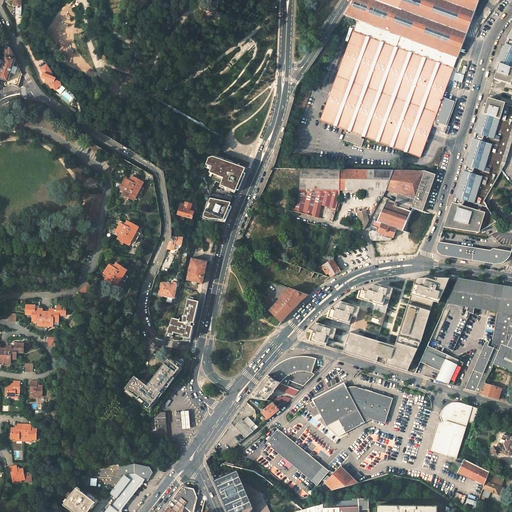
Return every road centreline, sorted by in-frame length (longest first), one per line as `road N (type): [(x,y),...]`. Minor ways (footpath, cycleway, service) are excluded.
road 1 (unclassified): [(201,347),(157,342),(143,321),(142,298),(167,228),(157,174),(35,90)]
road 2 (tertiary): [(423,265),(487,51),(511,10)]
road 3 (trunk): [(0,158),(18,130),(156,0)]
road 4 (unknown): [(460,150),(437,145),(413,160),(345,148),(313,125),(324,89)]
road 5 (residential): [(332,354),(511,409)]
road 6 (trunk): [(133,0),(0,127)]
road 7 (primary): [(285,335),(348,280),(423,265)]
road 8 (unknown): [(335,449),(308,484),(283,472),(270,462),(302,424)]
road 9 (residential): [(332,354),(236,450)]
road 10 (tertiary): [(280,70),(275,118),(248,189)]
road 11 (track): [(0,259),(41,261),(57,272),(40,283),(0,279)]
road 12 (track): [(84,186),(80,215),(64,234),(33,238),(0,229)]
